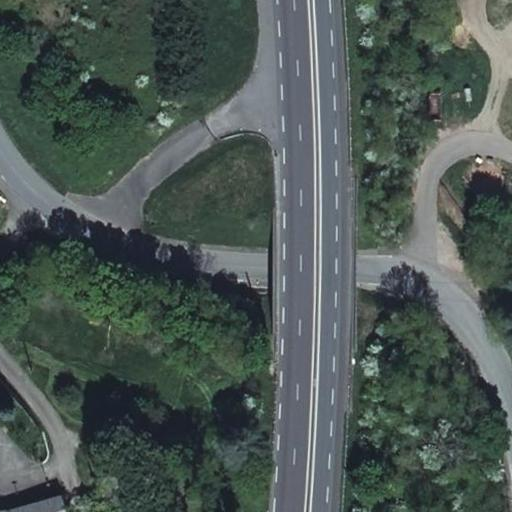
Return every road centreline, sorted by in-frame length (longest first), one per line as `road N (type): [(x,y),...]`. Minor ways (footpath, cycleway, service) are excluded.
road 1 (tertiary): [(511,401),(497,350),(457,302),(410,274),(253,271),(168,257),(93,232),(34,195)]
road 2 (trunk): [(326,511),(342,298),(333,0)]
road 3 (trunk): [(295,0),(297,371),(288,511)]
road 4 (residential): [(75,468),(0,348)]
